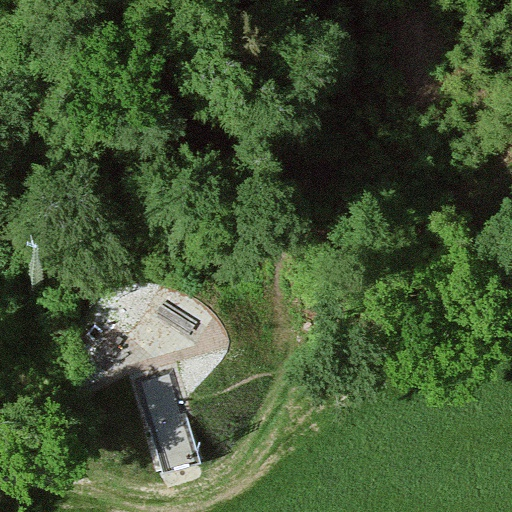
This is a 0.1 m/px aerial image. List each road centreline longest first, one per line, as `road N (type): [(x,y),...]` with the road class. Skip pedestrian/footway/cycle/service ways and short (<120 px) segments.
road 1 (track): [(45,480),(154,508),(211,490),(299,376),(511,303)]
road 2 (track): [(163,449),(121,321),(88,339),(62,402)]
